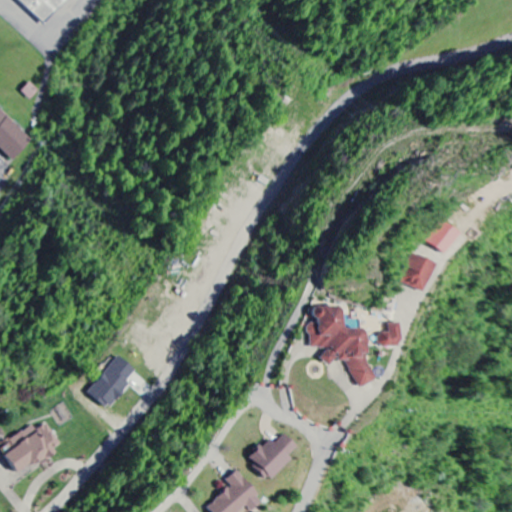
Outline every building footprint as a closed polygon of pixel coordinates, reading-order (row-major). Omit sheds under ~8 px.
[(68,0),(16,0),(45,26),(68,0)] [(0,149),(14,163),(33,143),(0,110),(0,149)] [(439,244),(455,257),(472,236),(457,223),(439,244)] [(433,295),(447,267),(424,255),(410,284),(433,295)] [(355,310),(324,310),(324,320),(326,323),(316,329),(316,335),(319,340),(319,351),(332,351),(332,362),(335,369),(345,364),(353,364),(368,392),(385,383),(377,367),(377,339),(374,332),(355,332),(355,310)] [(408,326),(398,326),(399,336),(388,337),(389,350),(409,349),(408,326)] [(131,385),(128,383),(137,372),(119,357),(89,394),(111,411),(131,385)] [(10,440),(15,449),(6,454),(17,473),(33,463),(34,464),(62,448),(48,423),(36,431),(33,426),(10,440)] [(254,464),(275,484),(296,461),(294,459),(304,449),(290,437),(281,446),(275,441),(254,464)] [(219,511),(241,511),(251,504),(256,509),(269,498),(243,467),(232,477),(237,483),(212,504),(219,511)]
